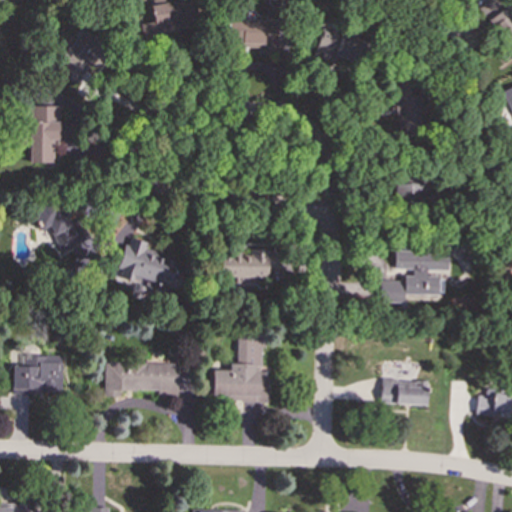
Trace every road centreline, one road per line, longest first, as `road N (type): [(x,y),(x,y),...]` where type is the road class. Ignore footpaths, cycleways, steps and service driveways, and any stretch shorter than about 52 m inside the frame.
road 1 (residential): [(511,479),(414,463),(0,452)]
road 2 (residential): [(283,203),(321,216),(330,196),(320,143),(288,116),(174,108),(141,130),(136,157),(149,182),(283,203)]
road 3 (residential): [(318,460),(331,267),(321,216)]
